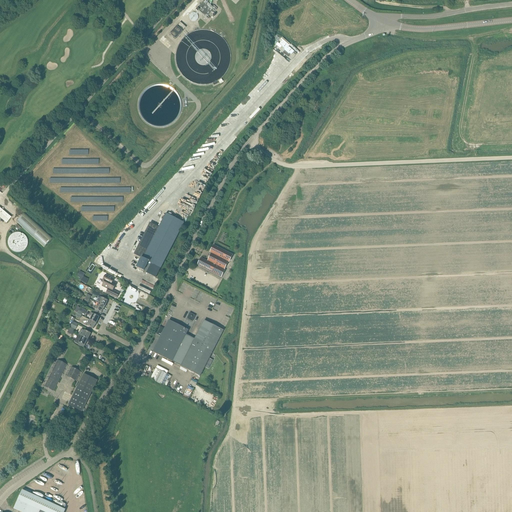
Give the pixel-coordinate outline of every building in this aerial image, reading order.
[(206,20),(207,19),(208,19),(209,19),(209,18),(209,17),(208,17),(207,16),(214,9),(215,9),(215,10),(216,10),(217,9),(216,8),(214,6),(213,8),(207,3),(208,2),(209,1),(209,0),(208,0),(204,0),(195,10),(198,13),(204,18),(203,19),(204,20),(205,19),(206,20)] [(169,34),(173,37),(173,38),(175,40),(175,39),(183,31),(177,26),(169,34)] [(0,217),(6,223),(7,223),(11,218),(0,207),(0,217)] [(16,222),(33,238),(44,248),(53,238),(25,213),(16,222)] [(141,259),(137,268),(155,278),(183,223),(166,214),(159,228),(150,223),(134,255),(141,259)] [(8,245),(9,248),(11,251),(14,252),(17,253),(20,252),(23,251),(25,249),(27,247),(28,243),(28,240),(26,237),(24,234),(21,232),(18,232),(14,232),(12,234),(9,236),(8,239),(7,242),(8,245)] [(201,258),(197,265),(221,278),(225,270),(224,270),(228,262),(229,263),(233,255),(213,245),(209,253),(211,253),(210,255),(210,254),(209,256),(210,256),(207,261),(201,258)] [(104,282),(102,286),(108,289),(106,293),(116,298),(119,294),(114,291),(114,292),(112,291),(116,284),(112,282),(112,281),(111,281),(112,278),(106,275),(105,275),(102,281),(103,281),(104,282)] [(60,294),(57,299),(62,302),(65,297),(65,296),(60,293),(60,294)] [(98,304),(104,307),(107,301),(105,300),(101,298),(103,295),(100,294),(98,297),(95,302),(98,304)] [(95,309),(94,312),(100,315),(101,313),(104,307),(98,304),(96,307),(95,306),(93,309),(95,309)] [(186,319),(192,322),(195,316),(189,313),(186,319)] [(91,314),(89,317),(91,317),(89,320),(96,324),(99,318),(93,314),(92,314),(91,314)] [(93,329),(96,324),(89,320),(87,326),(93,329)] [(152,352),(172,362),(186,335),(188,330),(169,321),(164,329),(160,327),(156,334),(161,336),(152,352)] [(186,335),(172,362),(173,362),(181,366),(180,367),(185,369),(196,375),(200,377),(222,333),(223,331),(219,329),(208,323),(204,321),(200,328),(194,339),(187,336),(186,335)] [(79,332),(78,335),(88,340),(91,334),(84,331),(83,334),(79,332)] [(78,335),(74,342),(78,344),(78,345),(78,346),(84,349),(87,343),(86,343),(88,340),(78,335)] [(44,386),(53,391),(66,365),(57,361),(44,386)] [(71,368),(67,376),(76,381),(80,372),(71,368)] [(81,412),(97,381),(84,374),(68,406),(81,412)] [(22,490),(14,509),(19,511),(63,511),(65,510),(22,490)]
